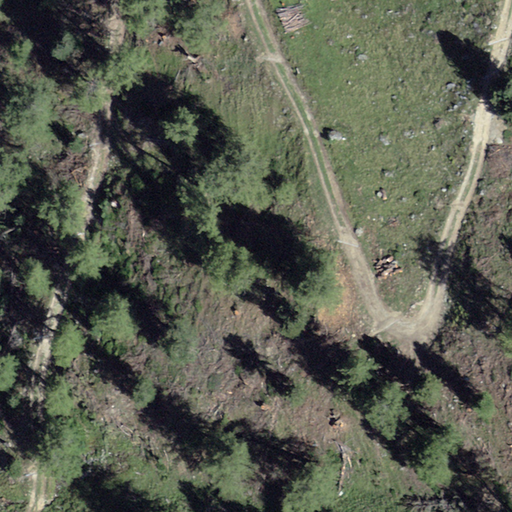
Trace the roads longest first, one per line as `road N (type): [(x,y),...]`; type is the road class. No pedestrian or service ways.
road 1 (track): [(511,6),(476,170),(411,350),(361,269),(247,0)]
road 2 (track): [(132,0),(126,66),(94,177),(87,303),(58,469),(38,511)]
